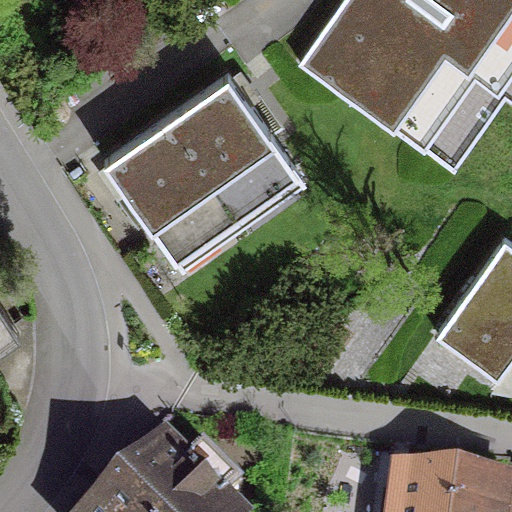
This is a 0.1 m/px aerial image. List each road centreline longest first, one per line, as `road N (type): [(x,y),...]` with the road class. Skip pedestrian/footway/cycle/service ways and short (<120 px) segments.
road 1 (residential): [(110,387),(511,441)]
road 2 (residential): [(0,141),(114,331),(110,387)]
road 3 (residential): [(110,387),(77,457),(34,511)]
